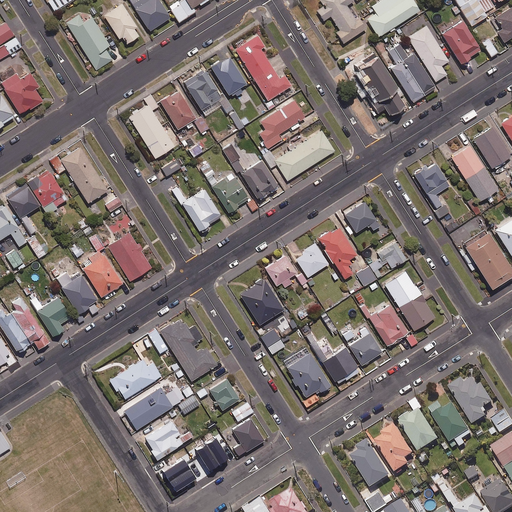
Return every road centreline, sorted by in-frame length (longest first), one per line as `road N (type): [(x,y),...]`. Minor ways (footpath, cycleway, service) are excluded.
road 1 (residential): [(480,328),(300,442)]
road 2 (tertiary): [(193,274),(373,160)]
road 3 (residential): [(193,274),(86,105)]
road 4 (residential): [(480,328),(373,160)]
road 5 (residential): [(300,442),(193,274)]
road 6 (residential): [(86,105),(251,0)]
road 7 (residential): [(373,160),(272,0)]
road 8 (residential): [(160,511),(62,358)]
road 9 (tertiary): [(373,160),(511,71)]
road 10 (tertiary): [(62,358),(193,274)]
road 11 (residential): [(300,442),(192,511)]
road 12 (residential): [(86,105),(19,0)]
